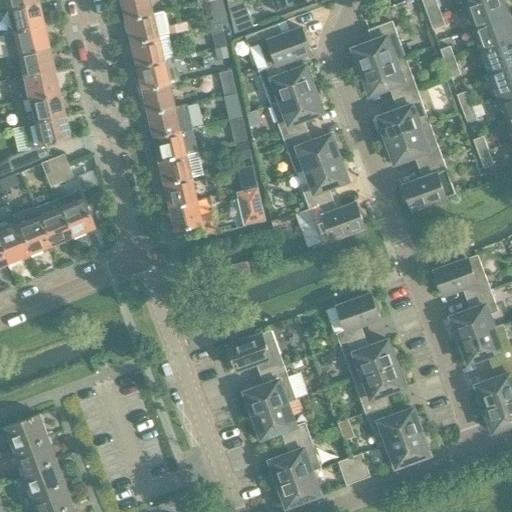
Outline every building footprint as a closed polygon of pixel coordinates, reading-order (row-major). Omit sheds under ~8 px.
[(0,0),(0,9),(6,8),(6,6),(34,0),(0,0)] [(34,0),(6,6),(6,8),(11,29),(41,22),(36,0),(34,0)] [(121,0),(126,19),(152,14),(148,0),(121,0)] [(216,23),(227,21),(222,0),(211,0),(210,0),(216,23)] [(236,32),(253,26),(244,0),(242,0),(230,5),(233,19),(236,32)] [(271,0),(275,11),(306,0),(271,0)] [(441,14),(435,0),(422,0),(429,19),(441,14)] [(474,28),(509,15),(503,0),(479,0),(466,5),(474,28)] [(364,19),(368,30),(392,21),(389,10),(364,19)] [(168,34),(166,26),(156,29),(152,14),(126,19),(132,43),(157,37),(168,34)] [(433,30),(445,25),(441,14),(429,19),(433,30)] [(482,50),(511,39),(511,23),(509,15),(474,28),(482,50)] [(355,67),(354,67),(357,73),(405,56),(392,21),(369,30),(373,41),(353,48),(356,56),(353,62),(355,67)] [(47,45),(41,22),(11,29),(11,31),(2,33),(7,56),(17,54),(16,52),(47,45)] [(186,22),(166,26),(168,34),(188,30),(186,22)] [(205,27),(207,35),(223,32),(221,23),(205,27)] [(259,44),(267,67),(277,63),(277,64),(282,62),(311,51),(310,47),(312,41),(310,35),(304,32),(302,27),(283,35),(278,24),(255,32),(245,36),(249,47),(259,44)] [(158,38),(157,37),(132,43),(137,66),(163,60),(163,61),(174,58),(168,35),(158,38)] [(491,73),(511,64),(511,39),(482,50),(491,73)] [(16,52),(17,54),(21,74),(52,67),(47,45),(16,52)] [(218,60),(230,57),(228,46),(215,49),(218,60)] [(450,46),(441,49),(446,64),(456,60),(450,46)] [(394,98),(417,90),(405,56),(357,73),(359,79),(361,84),(367,87),(370,95),(390,87),(394,98)] [(137,66),(143,89),(168,84),(163,61),(163,60),(137,66)] [(451,78),(461,74),(456,60),(446,64),(451,78)] [(277,64),(277,63),(267,67),(258,70),(271,104),(319,86),(317,81),(315,76),(309,73),(306,65),(286,73),(282,62),(277,64)] [(499,95),(511,90),(511,64),(491,73),(499,95)] [(21,74),(27,97),(57,91),(52,67),(21,74)] [(222,87),(235,84),(232,70),(219,73),(222,87)] [(143,89),(148,112),(174,106),(168,84),(143,89)] [(323,98),(321,93),(322,93),(319,86),(271,104),(284,138),(307,130),(303,119),(323,112),(320,104),(323,98)] [(382,142),(430,124),(417,90),(394,98),(398,109),(378,117),(381,124),(378,130),(380,136),(382,142)] [(507,118),(511,115),(511,90),(499,95),(507,118)] [(18,115),(19,123),(62,113),(57,91),(27,97),(30,112),(18,115)] [(467,91),(457,94),(462,109),(472,105),(467,91)] [(236,93),(223,96),(226,107),(239,104),(236,93)] [(185,104),(174,106),(148,112),(154,136),(191,128),(185,104)] [(467,123),(477,119),(472,105),(462,109),(467,123)] [(62,113),(19,123),(20,125),(21,124),(27,147),(28,147),(28,150),(9,158),(9,160),(0,163),(0,175),(48,156),(45,143),(68,138),(62,113)] [(231,127),(243,125),(241,117),(230,120),(231,127)] [(395,163),(415,156),(419,167),(443,158),(430,124),(382,142),(384,147),(386,153),(392,156),(395,163)] [(154,136),(159,159),(196,151),(191,128),(154,136)] [(307,130),(284,138),(297,173),(306,170),(345,155),(343,150),(342,150),(340,144),(334,141),(331,134),(312,141),(307,130)] [(488,150),(483,136),(474,140),(479,154),(488,150)] [(252,157),(248,141),(234,144),(238,160),(252,157)] [(484,168),(493,164),(488,150),(479,154),(484,168)] [(202,174),(196,151),(159,159),(165,183),(190,177),(202,174)] [(63,155),(40,164),(44,173),(66,164),(63,155)] [(307,201),(299,203),(301,210),(309,207),(333,198),(329,188),(349,180),(346,173),(349,167),(347,161),(345,155),(306,170),(310,182),(301,186),(307,201)] [(436,200),(454,194),(455,193),(443,158),(419,167),(423,178),(403,185),(405,190),(402,196),(404,202),(410,205),(412,209),(422,206),(425,207),(435,203),(436,200)] [(44,173),(50,187),(72,177),(66,164),(44,173)] [(237,168),(240,179),(254,176),(252,165),(237,168)] [(0,187),(1,190),(17,183),(13,173),(0,178),(0,187)] [(196,200),(190,177),(165,183),(170,206),(196,200)] [(93,227),(77,190),(55,199),(70,236),(93,227)] [(358,207),(357,202),(337,210),(333,198),(309,207),(322,242),(341,235),(344,237),(354,233),(356,230),(366,226),(364,222),(366,216),(364,210),(358,207)] [(36,216),(48,245),(70,236),(55,199),(34,208),(37,215),(36,216)] [(215,222),(212,212),(199,215),(196,200),(170,206),(176,231),(215,222)] [(263,210),(245,214),(248,226),(266,222),(263,210)] [(36,216),(14,225),(27,254),(48,245),(36,216)] [(0,250),(5,263),(27,254),(14,225),(0,230),(0,250)] [(278,244),(283,258),(297,253),(293,242),(289,240),(278,244)] [(441,290),(443,295),(463,287),(467,298),(490,290),(478,255),(459,262),(455,260),(446,264),(444,267),(434,271),(436,275),(433,281),(435,287),(441,290)] [(248,261),(213,269),(215,282),(251,274),(248,261)] [(489,315),(498,310),(490,290),(467,298),(471,309),(451,316),(454,324),(451,330),(453,335),(453,336),(455,341),(494,327),(489,315)] [(333,330),(336,333),(341,344),(364,336),(360,325),(380,317),(378,313),(381,307),(379,301),(373,298),(371,293),(362,297),(358,296),(348,299),(347,303),(326,310),(333,330)] [(468,363),(488,356),(492,367),(511,359),(511,345),(511,346),(503,324),(494,327),(455,341),(457,347),(459,353),(465,356),(468,363)] [(236,370),(256,363),(260,374),(284,365),(271,330),(252,337),(249,336),(239,339),(237,342),(228,346),(229,350),(227,357),(229,362),(235,365),(236,370)] [(388,339),(368,347),(364,336),(341,344),(353,379),(401,361),(399,355),(397,350),(391,347),(388,339)] [(511,376),(510,373),(511,372),(511,359),(492,367),(496,378),(476,385),(479,392),(476,399),(478,404),(480,410),(511,398),(511,376)] [(403,367),(401,361),(353,379),(366,414),(390,405),(385,393),(405,386),(402,378),(405,372),(403,367)] [(247,411),(246,411),(248,417),(287,403),(297,399),(284,365),(260,374),(264,385),(244,392),(247,399),(244,405),(247,411)] [(493,432),(511,424),(511,398),(480,410),(482,416),(484,421),(490,424),(493,432)] [(305,422),(296,425),(287,403),(248,417),(251,423),(251,422),(253,428),(259,431),(262,439),(281,431),(285,442),(309,433),(305,422)] [(413,408),(393,415),(390,405),(366,414),(373,434),(383,431),(387,444),(426,430),(424,424),(422,418),(416,415),(413,408)] [(40,413),(5,426),(14,449),(48,436),(40,413)] [(428,435),(426,430),(387,444),(396,467),(430,454),(427,447),(430,441),(428,435)] [(272,480),(271,480),(273,485),(312,471),(321,468),(309,433),(285,442),(289,453),(269,460),(272,468),(269,474),(272,480)] [(57,458),(48,436),(14,449),(22,471),(57,458)] [(358,481),(370,476),(362,453),(350,458),(358,481)] [(22,471),(31,494),(37,511),(50,511),(74,503),(65,481),(57,458),(22,471)] [(350,458),(338,462),(347,485),(358,481),(350,458)] [(286,507),(321,494),(312,471),(273,485),(275,491),(276,491),(278,496),(284,499),(286,507)] [(50,511),(76,511),(74,503),(50,511)]
